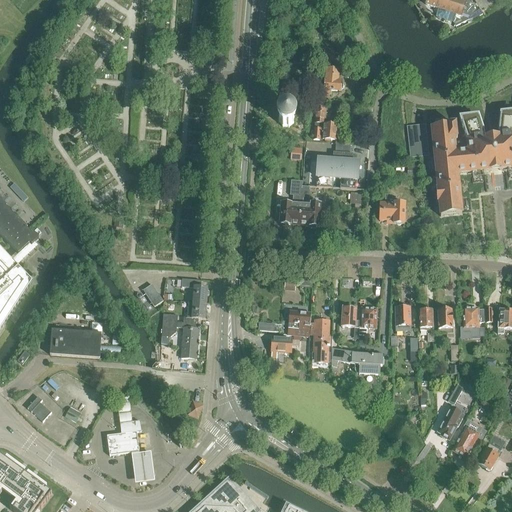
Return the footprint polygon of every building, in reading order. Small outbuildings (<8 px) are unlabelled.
[(427,0),(425,6),(438,10),(455,16),(461,18),(462,15),(471,18),(474,6),(466,3),(465,3),(465,0),(427,0)] [(438,10),(435,18),(453,24),(455,16),(438,10)] [(455,16),(453,24),(455,28),(469,22),(468,20),(461,18),(455,16)] [(334,64),(334,53),(322,52),(321,57),(323,58),(323,64),(334,64)] [(325,92),(324,96),(330,96),(331,92),(340,93),(340,83),(337,82),(338,71),(326,70),(324,92),(325,92)] [(313,141),(322,142),(322,140),(324,140),(324,142),(330,143),(330,141),(336,141),(337,133),(339,133),(339,126),(324,125),(325,111),(316,110),(314,130),(313,141)] [(292,125),(293,119),(289,114),(283,114),(279,117),(278,123),(282,128),(288,129),(292,125)] [(387,126),(387,149),(403,149),(403,114),(391,114),(391,126),(387,126)] [(445,130),(431,131),(438,192),(436,193),(437,204),(439,204),(440,218),(461,216),(458,177),(511,171),(511,118),(500,118),(500,134),(501,139),(483,141),(482,136),(478,121),(461,126),(467,142),(468,154),(455,155),(454,142),(456,142),(455,127),(445,128),(445,130)] [(424,127),(408,128),(411,158),(427,156),(424,127)] [(336,144),(335,153),(347,154),(348,144),(336,144)] [(318,161),(316,188),(331,189),(332,180),(333,171),(341,172),(343,154),(335,154),(335,162),(332,162),(318,161)] [(333,171),(332,180),(341,181),(340,190),(356,191),(358,164),(352,164),(350,164),(350,155),(343,154),(341,172),(333,171)] [(408,167),(407,179),(416,179),(418,168),(408,167)] [(289,227),(299,227),(302,190),(290,189),(290,197),(293,197),(292,202),(298,203),(297,206),(282,205),(280,226),(282,226),(283,228),(287,228),(289,227)] [(302,190),(299,227),(310,228),(311,230),(316,230),(317,229),(319,229),(320,206),(310,206),(310,207),(303,207),(304,203),(308,204),(309,190),(302,190)] [(351,194),(350,205),(355,206),(354,220),(360,220),(362,195),(351,194)] [(404,226),(405,206),(390,205),(390,197),(386,197),(385,205),(380,205),(380,223),(390,223),(390,225),(404,226)] [(0,236),(15,251),(18,255),(29,245),(31,247),(39,240),(33,234),(32,235),(27,231),(28,230),(19,220),(18,221),(7,209),(8,208),(0,200),(0,236)] [(0,332),(32,284),(8,258),(0,249),(0,332)] [(300,279),(299,289),(312,289),(312,279),(300,279)] [(193,290),(192,304),(192,305),(206,306),(207,290),(201,290),(201,283),(182,282),(181,289),(193,290)] [(154,309),(163,303),(152,286),(143,292),(154,309)] [(188,304),(186,320),(183,319),(183,325),(198,326),(198,321),(205,321),(206,306),(192,305),(192,304),(188,304)] [(471,338),(478,337),(483,337),(483,330),(478,330),(478,325),(484,324),(483,311),(474,312),(471,307),(466,307),(464,312),(463,312),(463,330),(471,330),(471,338)] [(343,310),(342,329),(353,330),(353,337),(358,337),(358,330),(358,323),(355,323),(355,311),(350,311),(350,309),(344,309),(344,310),(343,310)] [(396,333),(410,332),(409,310),(395,311),(396,333)] [(439,313),(437,313),(438,336),(446,336),(446,341),(453,341),(452,312),(450,312),(448,310),(442,310),(439,313)] [(359,329),(358,337),(366,338),(366,329),(374,330),(376,312),(362,311),(361,329),(359,329)] [(497,325),(497,336),(503,336),(503,331),(511,332),(511,330),(511,329),(511,313),(511,311),(507,311),(506,313),(499,313),(498,325),(497,325)] [(420,330),(432,329),(432,313),(419,313),(420,330)] [(308,339),(310,316),(291,314),(289,337),(308,339)] [(176,330),(182,330),(183,330),(181,360),(196,361),(198,331),(197,331),(198,326),(183,325),(176,325),(177,322),(169,321),(170,317),(163,316),(161,340),(168,340),(176,334),(176,330)] [(311,326),(310,337),(314,337),(314,354),(319,355),(318,365),(327,365),(327,364),(332,364),(332,355),(328,355),(328,349),(329,349),(329,339),(328,339),(329,323),(315,323),(315,326),(311,326)] [(99,360),(100,336),(52,333),(50,357),(99,360)] [(291,356),(291,348),(292,347),(299,348),(299,342),(292,341),(292,340),(273,339),(271,361),(277,362),(277,355),(291,356)] [(417,339),(409,340),(409,354),(417,354),(417,339)] [(450,363),(458,362),(457,348),(450,348),(450,363)] [(332,355),(332,364),(332,369),(331,373),(335,374),(336,368),(338,364),(354,367),(354,368),(354,370),(355,372),(355,374),(356,375),(358,376),(359,376),(379,378),(380,368),(382,369),(383,358),(356,356),(340,353),(340,352),(332,350),(332,355)] [(506,379),(502,387),(507,390),(511,382),(509,381),(506,379)] [(457,386),(448,403),(454,406),(463,390),(457,386)] [(511,388),(503,405),(510,408),(511,403),(511,388)] [(42,425),(51,415),(36,401),(27,411),(42,425)] [(117,406),(119,426),(131,424),(129,404),(117,406)] [(198,421),(202,408),(193,405),(189,418),(198,421)] [(75,424),(79,416),(70,411),(65,418),(75,424)] [(448,442),(455,428),(458,429),(462,420),(454,416),(452,419),(446,417),(437,435),(441,437),(440,438),(448,442)] [(119,426),(121,436),(136,434),(141,433),(140,431),(140,425),(139,423),(131,424),(119,426)] [(454,444),(456,445),(453,452),(457,454),(456,455),(464,460),(476,439),(482,442),(487,433),(481,430),(477,436),(463,428),(454,444)] [(136,434),(121,436),(106,438),(109,458),(119,457),(138,454),(138,449),(136,434)] [(489,473),(500,453),(505,444),(493,437),(488,447),(477,466),(489,473)] [(151,455),(131,457),(133,469),(135,488),(155,485),(153,466),(151,455)] [(0,502),(3,498),(17,509),(14,511),(40,511),(52,496),(0,457),(0,502)] [(252,511),(226,483),(194,511),(252,511)]
